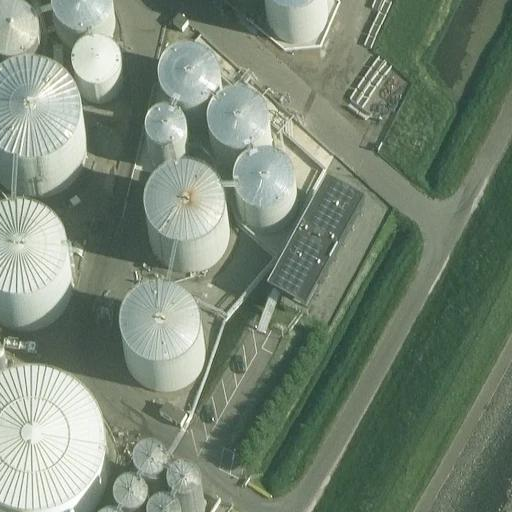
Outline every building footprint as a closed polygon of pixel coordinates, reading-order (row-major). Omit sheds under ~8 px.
[(0,0),(0,9),(4,8),(7,4),(10,0),(0,0)] [(103,1),(100,0),(68,0),(65,2),(62,6),(59,10),(57,15),(56,20),(55,25),(56,30),(57,35),(59,39),(62,43),(66,47),(70,50),(75,52),(80,53),(85,54),(90,53),(95,52),(99,50),(103,47),(107,43),(109,40),(112,35),(113,31),(114,26),(114,21),(113,17),(111,12),(109,8),(106,4),(103,1)] [(40,30),(37,26),(33,23),(28,20),(23,19),(18,18),(13,18),(8,19),(3,21),(0,22),(0,74),(0,75),(5,77),(10,78),(15,79),(20,79),(25,78),(29,76),(34,74),(37,70),(41,67),(43,62),(45,58),(46,53),(47,48),(46,43),(45,38),(43,34),(40,30)] [(112,61),(108,59),(104,58),(100,57),(95,58),(91,59),(87,60),(84,63),(81,66),(78,69),(76,73),(75,77),(75,81),(75,86),(76,90),(78,94),(80,97),(83,100),(87,103),(90,104),(94,106),(98,106),(102,106),(106,105),(110,104),(114,101),(117,99),(119,96),(121,92),(123,88),(123,85),(124,80),(123,77),(122,73),(120,69),(118,66),(115,63),(112,61)] [(186,128),(197,128),(207,123),(215,116),(220,106),(221,95),(218,85),(212,77),(204,71),(195,68),(186,68),(177,71),(169,76),(162,85),(160,96),(161,107),(167,117),(175,125),(186,128)] [(65,110),(58,106),(50,103),(42,101),(33,101),(24,102),(16,105),(9,109),(2,115),(0,116),(0,184),(0,185),(7,191),(14,195),(22,198),(31,200),(39,201),(48,199),(56,197),(63,193),(70,188),(75,182),(80,176),(83,168),(86,160),(86,152),(86,144),(84,136),(81,128),(77,121),(72,115),(65,110)] [(220,166),(230,172),(239,174),(248,173),(257,169),(264,163),(269,155),(272,144),(270,133),(264,123),(256,116),(245,112),(234,113),(223,117),(215,125),(210,135),(210,146),(213,157),(220,166)] [(159,171),(169,172),(177,170),(184,164),(187,156),(187,147),(183,139),(176,133),(168,131),(159,133),(152,138),(147,147),(147,156),(152,165),(159,171)] [(240,224),(247,232),(257,237),(268,239),(279,236),(288,229),(294,220),(296,210),(295,200),(291,191),(284,184),(275,179),(265,178),(255,180),(246,186),(239,194),(236,204),(236,214),(240,224)] [(270,297),(309,318),(364,215),(326,194),(270,297)] [(201,197),(195,195),(188,195),(181,195),(174,197),(168,200),(162,204),(157,209),(153,214),(150,220),(148,227),(147,234),(148,241),(149,247),(152,254),(156,260),(161,265),(166,269),(172,272),(179,274),(186,275),(193,275),(199,273),(206,271),(212,267),(217,262),(221,257),(224,251),(226,245),(228,239),(228,232),(227,225),(225,219),(221,213),(217,208),(213,203),(207,200),(201,197)] [(41,242),(34,240),(25,239),(17,240),(10,242),(2,245),(0,246),(0,326),(8,330),(15,333),(23,334),(31,333),(39,332),(47,328),(54,324),(60,319),(64,313),(68,306),(71,299),(72,291),(72,283),(71,275),(69,268),(65,261),(60,255),(55,250),(48,245),(41,242)] [(177,314),(170,313),(163,312),(157,313),(150,315),(144,317),(138,321),(133,326),(129,332),(126,338),(124,344),(123,351),(124,358),(126,365),(128,371),(132,377),(137,382),(142,386),(148,389),(155,391),(161,392),(168,391),(175,390),(181,387),(187,384),(192,379),(196,374),(199,369),(202,362),(203,356),(203,349),(202,343),(200,336),(197,331),(193,325),(188,321),(183,317),(177,314)] [(95,511),(101,504),(106,493),(109,481),(110,469),(109,457),(106,446),(101,435),(94,425),(86,416),(76,409),(66,403),(54,400),(43,398),(31,398),(19,400),(8,404),(0,408),(0,511),(95,511)] [(180,399),(168,419),(179,425),(191,405),(180,399)] [(211,455),(195,429),(172,444),(188,469),(211,455)] [(223,487),(244,472),(228,449),(207,464),(223,487)] [(172,511),(197,483),(171,461),(150,485),(155,489),(134,511),(172,511)] [(203,480),(187,506),(195,511),(215,511),(226,495),(203,480)]
